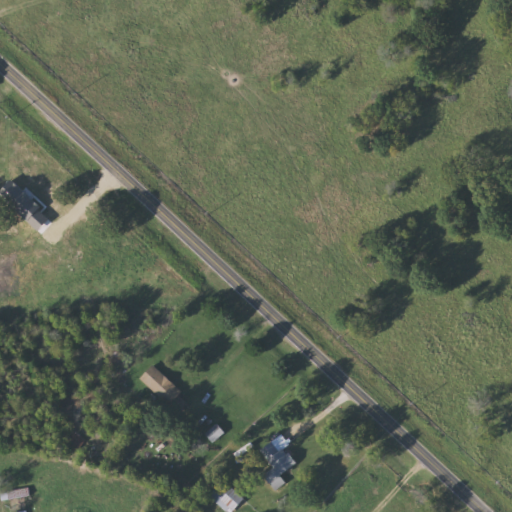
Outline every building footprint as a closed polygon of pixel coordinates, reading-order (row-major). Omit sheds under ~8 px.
[(141,377),(155,363),(184,392),(182,394),(190,402),(178,414),(141,377)] [(214,441),(207,432),(219,423),(226,431),(214,441)] [(262,448),(283,434),(290,444),(287,446),(298,464),(271,482),(266,473),(275,467),(262,448)] [(228,511),(210,494),(225,479),(245,499),(232,511),(228,511)] [(30,496),(3,498),(2,490),(30,487),(30,496)]
